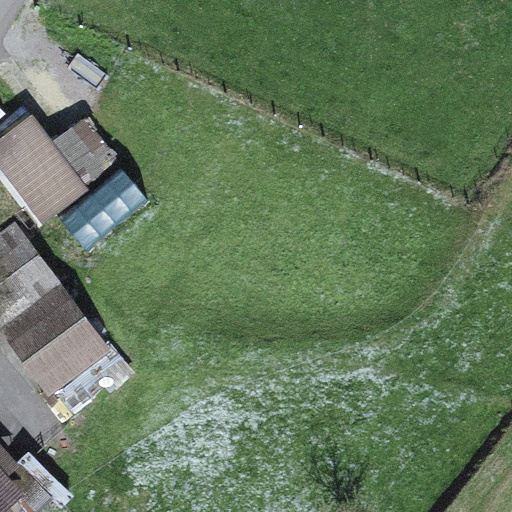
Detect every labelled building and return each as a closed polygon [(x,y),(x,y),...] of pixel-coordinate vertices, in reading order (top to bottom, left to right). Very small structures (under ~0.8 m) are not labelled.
[(0,141),(0,174),(25,207),(39,225),(86,189),(81,183),(52,145),(31,118),(0,141)] [(79,124),(52,145),(81,183),(108,162),(79,124)] [(0,234),(8,229),(25,207),(0,174),(0,234)] [(0,241),(0,322),(2,325),(57,283),(17,229),(0,241)] [(105,346),(57,283),(2,325),(49,388),(105,346)] [(0,509),(13,498),(0,482),(0,509)]
